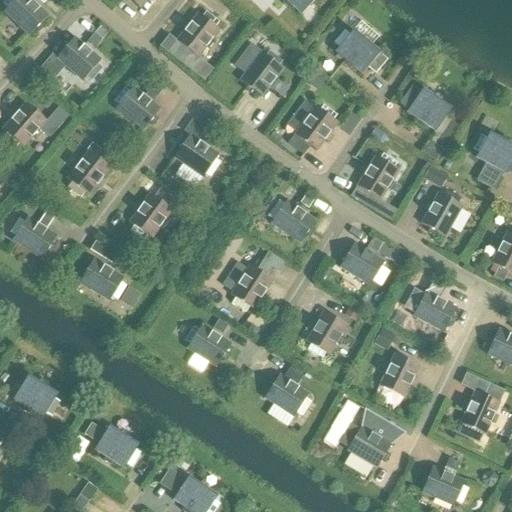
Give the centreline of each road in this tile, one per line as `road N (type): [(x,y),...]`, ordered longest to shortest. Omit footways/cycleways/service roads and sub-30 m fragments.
road 1 (residential): [(194,95),(91,227)]
road 2 (residential): [(344,208),(486,295)]
road 3 (residential): [(511,201),(481,189),(372,112)]
road 4 (residential): [(194,95),(322,192)]
road 5 (residential): [(344,208),(264,343)]
road 6 (residential): [(486,295),(423,425)]
road 7 (residential): [(84,0),(0,89)]
